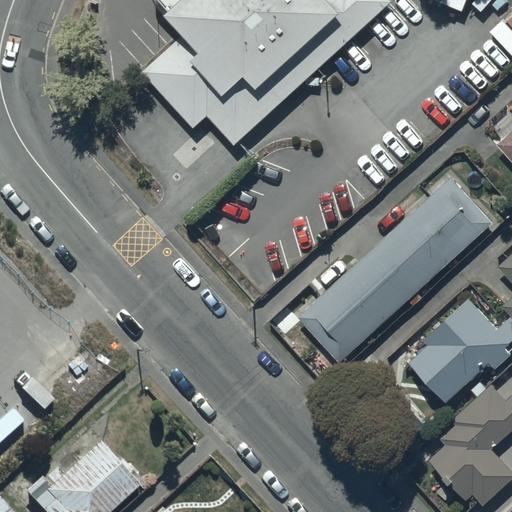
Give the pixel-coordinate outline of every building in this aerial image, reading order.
[(238,149),(243,145),(393,1),(392,0),(164,0),(175,11),(168,18),(185,36),(145,74),(199,130),(201,128),(210,120),(238,149)] [(511,131),(498,145),(511,159),(511,131)] [(452,178),(299,319),(341,364),(494,223),(452,178)] [(511,257),(500,268),(511,281),(511,298),(504,305),(511,314),(511,319),(500,330),(474,300),(426,341),(431,346),(411,363),(448,405),(492,366),(496,371),(511,357),(511,356),(506,350),(511,344),(511,257)] [(511,469),(494,450),(511,433),(511,399),(510,401),(494,384),(488,389),(482,383),(472,392),(477,397),(452,420),(457,425),(442,439),(448,446),(430,462),(467,503),(475,496),(486,508),(511,484),(511,469)] [(113,511),(147,483),(125,457),(117,464),(98,443),(101,441),(91,429),(73,446),(84,458),(50,488),(41,478),(26,492),(43,511),(113,511)] [(0,511),(14,511),(0,496),(0,511)]
